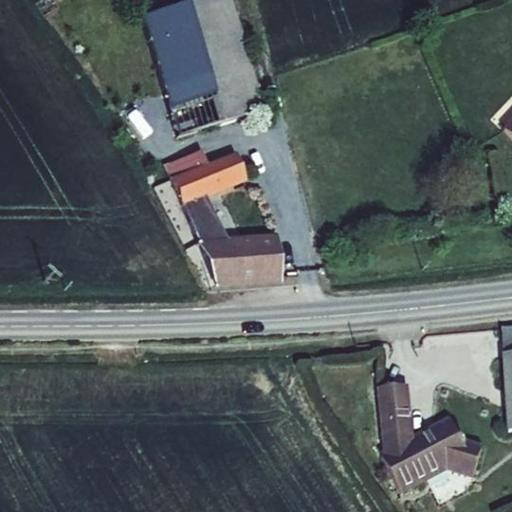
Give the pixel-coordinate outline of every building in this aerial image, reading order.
[(134,0),(140,19),(207,0),(134,0)] [(207,0),(140,19),(176,140),(262,115),(228,0),(207,0)] [(511,122),(503,133),(511,141),(511,122)] [(157,153),(169,182),(215,286),(276,282),(274,241),(216,245),(196,200),(243,181),(233,156),(206,167),(194,138),(157,153)] [(511,330),(502,331),(508,435),(511,434),(511,330)] [(406,390),(379,392),(384,445),(390,456),(381,461),(400,496),(447,472),(473,480),(481,452),(465,447),(460,443),(450,424),(412,444),(406,390)]
